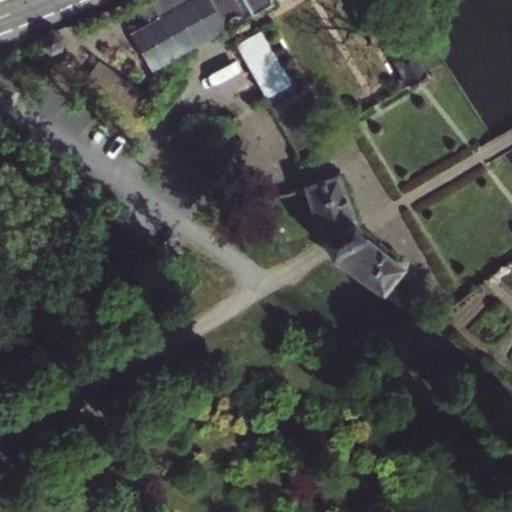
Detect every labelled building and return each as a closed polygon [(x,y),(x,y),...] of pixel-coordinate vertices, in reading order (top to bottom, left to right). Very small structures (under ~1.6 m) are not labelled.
[(130,0),(147,25),(190,0),(209,0),(226,30),(273,5),(270,0),(130,0)] [(226,30),(209,0),(190,0),(147,25),(130,35),(152,73),(226,30)] [(42,33),(41,47),(52,55),(63,51),(65,35),(55,28),(42,33)] [(294,85),(263,29),(240,42),(272,98),(294,85)] [(395,74),(403,86),(427,72),(412,47),(393,58),(400,71),(395,74)] [(98,59),(87,73),(136,112),(147,97),(98,59)] [(272,98),(268,100),(295,148),(318,134),(321,133),(294,85),(272,98)] [(325,241),(355,222),(338,174),(307,187),(322,236),(325,241)] [(335,257),(365,240),(360,231),(355,222),(325,241),(330,248),(335,257)] [(337,261),(384,295),(405,269),(365,240),(335,257),(337,261)]
